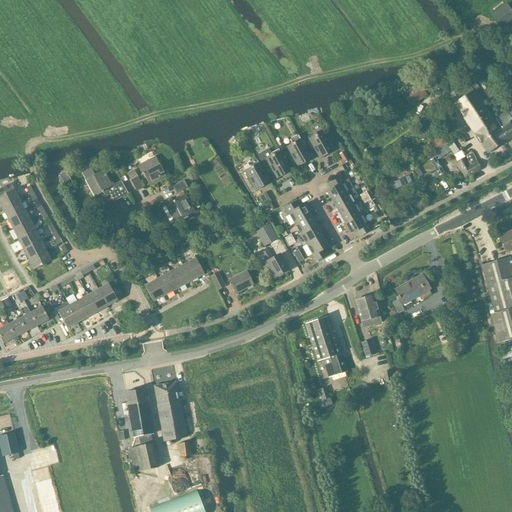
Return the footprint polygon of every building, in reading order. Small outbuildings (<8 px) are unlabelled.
[(502,27),(511,19),(511,11),(506,3),(492,13),(502,27)] [(426,95),(418,82),(400,94),(409,107),(426,95)] [(467,82),(453,92),(458,100),(455,103),(466,119),(485,107),(474,91),(473,90),(472,91),(470,87),(467,82)] [(511,117),(511,82),(502,87),(511,105),(511,111),(510,113),(511,117)] [(438,99),(430,106),(435,112),(443,105),(438,99)] [(485,107),(466,119),(474,132),(493,119),(485,107)] [(502,115),(494,119),(501,130),(508,125),(510,124),(511,122),(511,120),(506,112),(502,115)] [(493,119),(474,132),(482,143),(500,130),(493,119)] [(508,125),(500,130),(507,140),(511,137),(511,127),(510,124),(508,125)] [(500,130),(482,143),(488,153),(507,140),(500,130)] [(317,135),(315,133),(307,137),(319,159),(333,151),(331,147),(333,146),(328,137),(326,138),(322,132),(317,135)] [(292,144),(287,147),(290,154),(289,155),(293,163),(295,162),(297,167),(311,159),(299,137),(291,142),(292,144)] [(441,138),(434,143),(438,149),(445,144),(441,138)] [(446,145),(434,153),(438,159),(450,151),(446,145)] [(259,154),(258,158),(267,174),(270,172),(272,175),(274,174),(277,179),(291,171),(278,149),(271,154),(269,151),(266,150),(259,154)] [(349,161),(343,152),(340,154),(343,160),(340,162),(342,165),(349,161)] [(477,161),(472,153),(456,162),(465,178),(481,169),(477,161)] [(149,186),(166,177),(155,156),(138,166),(142,175),(143,174),(149,186)] [(435,158),(429,161),(439,176),(444,173),(435,158)] [(253,186),(256,191),(270,183),(257,161),(249,166),(250,168),(245,171),(249,178),(247,179),(252,187),(253,186)] [(105,169),(94,175),(91,169),(82,174),(85,180),(94,197),(103,192),(105,196),(109,193),(114,202),(128,194),(121,181),(113,185),(105,169)] [(409,170),(394,180),(398,186),(413,176),(409,170)] [(66,172),(59,176),(65,186),(66,186),(72,182),(66,172)] [(327,192),(333,202),(354,190),(353,188),(347,191),(343,183),(344,182),(341,176),(328,184),(331,189),(327,192)] [(136,191),(143,187),(137,177),(130,180),(136,191)] [(176,193),(187,187),(183,181),(172,187),(176,193)] [(0,204),(2,209),(19,200),(11,184),(2,189),(5,195),(0,197),(0,204)] [(333,202),(339,213),(354,204),(352,199),(357,196),(354,190),(333,202)] [(174,223),(194,212),(185,196),(175,202),(174,201),(165,206),(174,223)] [(8,219),(24,210),(19,200),(2,209),(8,219)] [(295,224),(310,215),(304,205),(300,207),(297,201),(283,209),(287,215),(289,214),(295,224)] [(345,223),(360,214),(354,204),(339,213),(345,223)] [(13,229),(30,221),(24,210),(8,219),(13,229)] [(366,225),(360,214),(345,223),(351,234),(355,232),(358,237),(371,230),(368,224),(366,225)] [(295,224),(301,235),(316,226),(310,215),(295,224)] [(35,231),(30,221),(13,229),(18,239),(35,231)] [(265,246),(276,239),(268,225),(257,232),(265,246)] [(306,245),(322,236),(316,226),(301,235),(306,245)] [(177,228),(166,234),(170,240),(180,234),(182,233),(181,230),(179,231),(177,228)] [(506,253),(511,249),(511,230),(498,238),(506,253)] [(40,241),(35,231),(18,239),(23,249),(40,241)] [(328,247),(322,236),(306,245),(312,255),(311,256),(314,262),(327,255),(324,249),(328,247)] [(293,239),(287,243),(289,247),(296,243),(293,239)] [(45,251),(40,241),(23,249),(29,259),(45,251)] [(51,261),(45,251),(29,259),(34,270),(51,261)] [(262,254),(265,259),(260,262),(265,270),(270,267),(276,277),(288,270),(279,255),(272,259),(267,251),(262,254)] [(481,266),(487,288),(494,313),(490,314),(498,344),(511,339),(511,265),(510,257),(509,257),(509,258),(481,266)] [(195,258),(182,265),(191,281),(204,274),(195,258)] [(206,271),(200,260),(197,261),(203,273),(206,271)] [(178,288),(191,281),(182,265),(170,272),(178,288)] [(82,276),(89,273),(86,269),(76,274),(79,280),(83,278),(82,276)] [(166,295),(178,288),(170,272),(157,279),(166,295)] [(228,281),(232,288),(235,294),(253,285),(246,272),(228,281)] [(79,280),(76,274),(66,280),(69,284),(75,280),(76,282),(79,280)] [(211,277),(216,288),(217,289),(224,285),(218,274),(211,277)] [(407,283),(396,288),(394,290),(398,296),(395,298),(397,301),(398,300),(392,303),(398,314),(404,311),(413,306),(410,301),(430,290),(422,277),(408,285),(407,283)] [(166,295),(157,279),(144,286),(153,302),(166,295)] [(98,290),(107,306),(117,301),(107,281),(102,284),(104,287),(98,290)] [(107,306),(98,290),(97,287),(92,290),(93,292),(88,295),(97,312),(107,306)] [(97,312),(88,295),(86,293),(82,295),(83,298),(78,301),(87,317),(97,312)] [(17,300),(14,295),(8,297),(11,303),(17,300)] [(373,295),(355,300),(361,321),(369,319),(370,324),(380,321),(373,295)] [(56,308),(51,299),(46,301),(51,311),(56,308)] [(77,323),(87,317),(78,301),(68,306),(77,323)] [(77,323),(68,306),(67,304),(62,306),(64,309),(58,312),(67,329),(77,323)] [(42,307),(31,313),(37,325),(48,319),(42,307)] [(19,319),(26,331),(37,325),(31,313),(19,319)] [(329,377),(347,371),(335,333),(332,333),(327,317),(306,324),(318,362),(323,360),(329,377)] [(14,337),(26,331),(19,319),(8,325),(14,337)] [(14,337),(8,325),(0,329),(0,337),(3,343),(14,337)] [(451,335),(446,337),(448,343),(454,341),(451,335)] [(398,340),(394,343),(396,347),(399,348),(400,349),(404,345),(403,341),(398,339),(398,340)] [(361,343),(365,357),(375,354),(371,340),(361,343)] [(391,371),(383,372),(385,382),(393,381),(391,371)] [(164,442),(187,438),(180,401),(179,401),(176,383),(154,387),(157,405),(164,442)] [(326,387),(317,391),(321,401),(330,398),(326,387)] [(145,389),(124,393),(132,438),(138,437),(140,447),(153,444),(151,435),(153,434),(145,389)] [(0,445),(3,457),(18,453),(14,433),(0,436),(0,445)] [(181,457),(191,456),(189,442),(179,444),(181,457)] [(140,447),(129,449),(134,472),(158,467),(153,444),(140,447)] [(205,511),(199,489),(150,507),(151,511),(205,511)]
